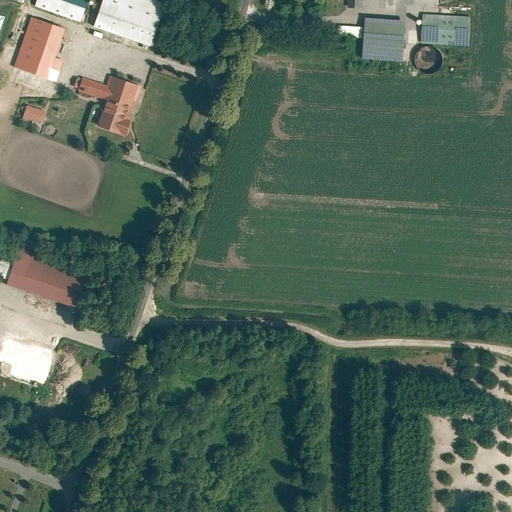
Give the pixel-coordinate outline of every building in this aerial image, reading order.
[(35,0),(34,6),(80,22),(87,0),(35,0)] [(157,0),(100,0),(92,26),(150,46),(165,3),(157,0)] [(469,16),(423,13),(422,42),(467,45),(469,16)] [(31,16),(14,67),(56,81),(59,72),(50,69),(64,27),(31,16)] [(405,20),(365,18),(362,58),(402,61),(405,20)] [(425,72),(430,73),(435,72),(440,69),(443,64),(444,59),(443,54),(440,49),(435,46),(430,45),(425,46),(420,49),(417,54),(416,59),(417,65),(420,69),(425,72)] [(112,76),(109,87),(77,76),(73,88),(105,99),(95,126),(121,135),(139,85),(112,76)] [(44,110),(27,105),(23,117),(40,122),(44,110)] [(15,252),(5,284),(76,308),(87,276),(15,252)] [(0,359),(3,360),(0,368),(0,371),(38,384),(51,346),(6,331),(1,345),(0,344),(0,359)]
